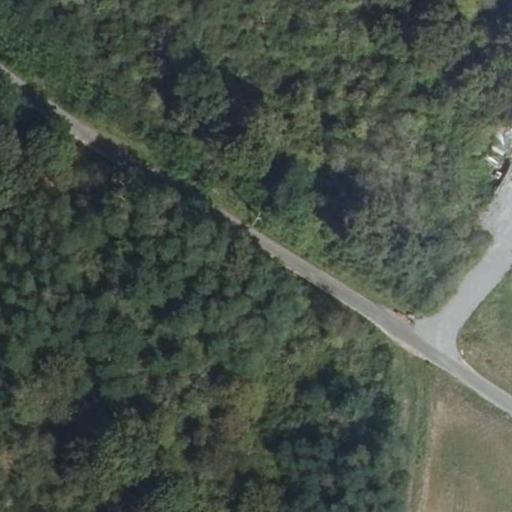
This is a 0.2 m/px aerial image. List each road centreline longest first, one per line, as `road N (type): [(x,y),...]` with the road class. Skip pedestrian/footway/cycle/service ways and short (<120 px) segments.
road 1 (unclassified): [(0,73),(511,406)]
road 2 (track): [(511,241),(495,244),(470,272),(422,348)]
